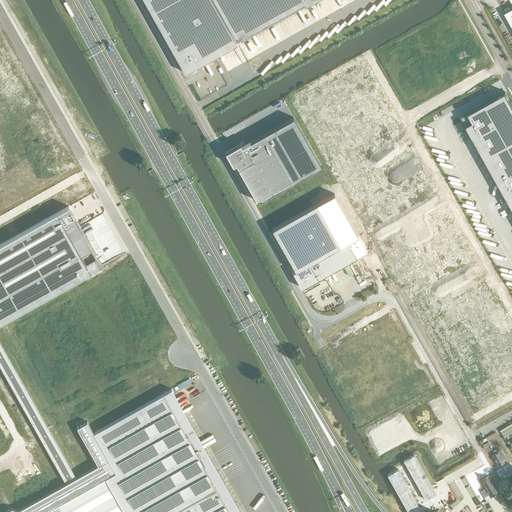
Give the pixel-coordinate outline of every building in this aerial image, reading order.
[(241,41),(314,0),(144,0),(180,62),(183,66),(182,67),(185,73),(232,46),(233,46),(238,43),(236,40),(239,39),(241,41)] [(511,105),(504,92),(461,116),(511,206),(511,105)] [(241,143),(226,151),(233,165),(236,163),(257,201),(258,200),(321,165),(294,117),(246,144),(245,144),(242,146),(241,143)] [(82,180),(76,183),(81,192),(86,189),(82,180)] [(357,256),(348,240),(341,244),(318,202),(272,228),(296,270),(293,272),(302,288),(305,286),(307,289),(320,281),(319,278),(350,260),(357,256)] [(68,204),(0,242),(0,320),(101,264),(68,204)] [(0,341),(0,365),(66,483),(76,477),(0,341)] [(240,511),(180,405),(173,393),(174,393),(172,389),(94,432),(116,472),(106,477),(124,511),(240,511)] [(44,511),(106,477),(116,472),(94,432),(88,421),(84,423),(84,424),(81,426),(81,425),(77,427),(98,465),(76,477),(66,483),(19,509),(12,507),(3,511),(44,511)] [(511,422),(499,430),(504,437),(511,432),(511,422)] [(492,448),(489,443),(488,441),(484,444),(482,445),(484,449),(487,448),(488,451),(492,448)] [(501,456),(504,454),(501,449),(498,451),(492,455),(498,465),(505,462),(502,457),(502,458),(501,456)] [(414,454),(403,460),(405,463),(425,499),(436,493),(431,485),(414,454)] [(391,472),(387,474),(408,511),(412,511),(413,511),(420,508),(398,469),(391,472)] [(488,475),(481,480),(486,488),(481,491),(481,492),(481,491),(484,496),(484,497),(489,494),(490,496),(489,496),(490,496),(491,498),(495,495),(494,493),(498,492),(492,483),(488,475)] [(124,511),(106,477),(44,511),(124,511)] [(455,489),(458,497),(463,495),(460,486),(455,489)]
